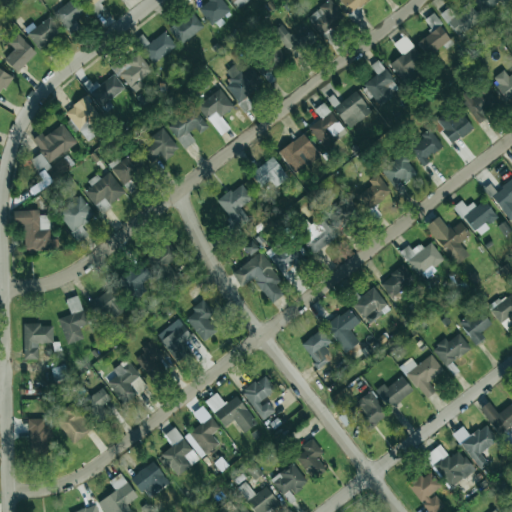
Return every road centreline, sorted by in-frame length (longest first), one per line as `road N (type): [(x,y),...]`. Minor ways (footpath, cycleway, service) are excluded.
road 1 (residential): [(511,142),(105,461),(59,487),(9,496)]
road 2 (residential): [(425,0),(94,263),(46,286),(4,288)]
road 3 (residential): [(181,193),(214,263),(264,337),(404,511)]
road 4 (residential): [(158,0),(48,89),(23,126),(1,191),(4,288)]
road 5 (residential): [(511,366),(328,511)]
road 6 (residential): [(4,288),(9,511)]
